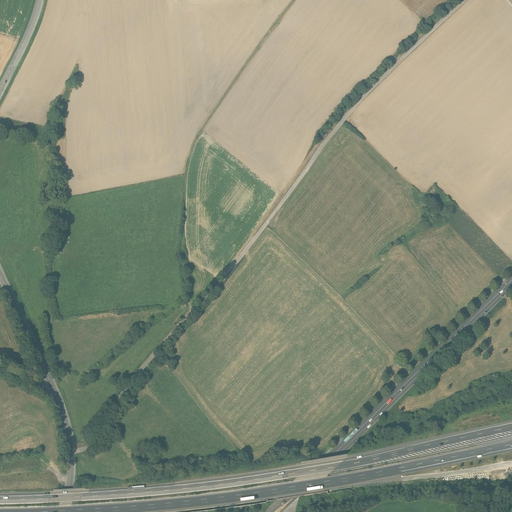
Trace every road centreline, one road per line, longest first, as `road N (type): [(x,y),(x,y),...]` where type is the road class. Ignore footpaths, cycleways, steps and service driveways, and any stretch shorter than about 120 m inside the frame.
road 1 (track): [(70,452),(93,444),(127,384),(220,283),(343,118),(464,0)]
road 2 (motorway): [(511,425),(288,475),(0,500)]
road 3 (track): [(294,0),(192,149),(180,244),(190,313)]
road 4 (secondary): [(511,282),(283,504)]
road 5 (motorway): [(47,511),(326,481)]
road 6 (track): [(181,305),(134,366),(89,371),(73,362),(0,258)]
road 7 (track): [(188,302),(71,254),(30,250),(0,258)]
road 8 (unclassified): [(70,452),(59,396),(0,271)]
road 9 (motorway): [(326,481),(511,443)]
road 10 (motorway): [(326,481),(462,470)]
